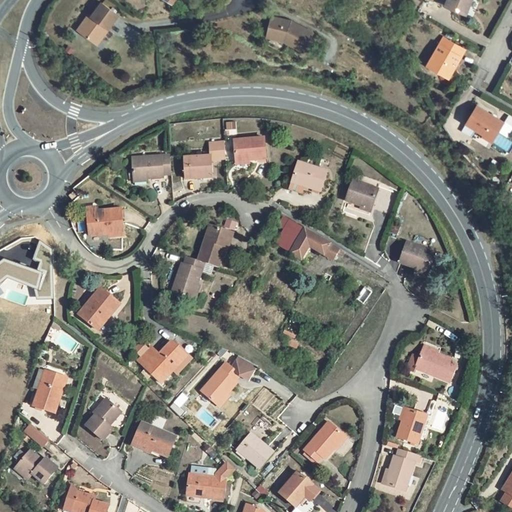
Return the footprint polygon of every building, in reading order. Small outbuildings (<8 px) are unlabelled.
[(447,0),(445,7),(464,14),(469,0),(447,0)] [(472,0),(469,0),(464,14),(467,15),(472,0)] [(78,31),(95,43),(106,27),(109,29),(119,15),(102,3),(93,17),(90,15),(78,31)] [(286,19),(272,16),(269,31),(282,34),(281,39),(285,39),(305,49),(314,31),(292,20),(291,23),(285,22),(286,19)] [(106,27),(95,43),(98,45),(109,29),(106,27)] [(444,38),(427,66),(449,78),(465,50),(444,38)] [(505,123),(477,107),(466,124),(478,131),(494,141),(505,123)] [(494,141),(478,131),(473,139),(489,148),(494,141)] [(264,138),(234,141),(236,162),(250,161),(266,159),(264,138)] [(224,142),(209,143),(210,153),(216,152),(218,160),(226,160),(224,142)] [(170,156),(132,158),(133,169),(133,174),(134,180),(148,179),(164,178),(163,175),(172,175),(170,156)] [(210,156),(184,158),(185,180),(213,178),(211,161),(210,156)] [(327,172),(298,162),(292,182),(304,186),(321,192),(327,172)] [(378,189),(353,181),(346,201),(361,206),(360,210),(370,213),(378,189)] [(304,186),(292,182),(289,190),(301,194),(304,186)] [(73,192),(69,196),(72,200),(77,197),(73,192)] [(97,211),(87,212),(90,237),(100,236),(100,233),(109,232),(110,237),(124,236),(121,210),(97,211)] [(285,230),(276,245),(291,254),(302,261),(306,254),(310,247),(312,248),(317,251),(321,254),(334,261),(338,255),(343,258),(345,255),(340,252),(340,251),(304,229),(289,220),(283,216),(279,226),(285,230)] [(224,227),(234,230),(236,222),(227,219),(224,227)] [(213,265),(219,268),(226,246),(221,245),(226,230),(210,226),(199,261),(213,265)] [(226,246),(228,247),(233,233),(226,230),(221,245),(226,246)] [(436,253),(407,242),(399,263),(415,269),(428,273),(436,253)] [(199,261),(187,257),(184,264),(182,264),(172,293),(192,299),(197,285),(202,272),(210,274),(213,265),(199,261)] [(100,288),(79,315),(95,328),(101,320),(104,323),(120,304),(100,288)] [(362,289),(355,299),(363,304),(370,294),(362,289)] [(350,307),(342,320),(348,324),(356,311),(350,307)] [(257,310),(253,318),(259,321),(263,314),(257,310)] [(101,320),(95,328),(98,331),(104,323),(101,320)] [(151,346),(138,361),(161,383),(173,371),(177,374),(192,358),(180,347),(179,348),(171,341),(159,354),(151,346)] [(412,356),(407,370),(414,373),(416,369),(450,383),(457,365),(450,362),(451,360),(436,354),(423,349),(419,358),(412,356)] [(201,392),(219,408),(228,397),(226,395),(237,383),(235,382),(240,376),(248,381),(256,366),(239,357),(232,369),(226,363),(201,392)] [(63,377),(45,371),(33,406),(55,413),(61,395),(58,394),(63,377)] [(67,378),(63,377),(58,394),(61,395),(67,378)] [(106,399),(93,413),(95,414),(85,426),(103,442),(114,429),(110,425),(122,412),(106,399)] [(427,415),(406,409),(402,421),(397,438),(417,445),(421,433),(427,415)] [(431,417),(427,415),(421,433),(425,435),(431,417)] [(195,418),(191,422),(197,427),(200,423),(195,418)] [(328,422),(304,451),(318,463),(323,458),(326,460),(335,448),(345,436),(328,422)] [(49,438),(31,423),(25,430),(43,446),(49,438)] [(176,437),(142,423),(134,440),(152,448),(151,450),(167,457),(176,437)] [(207,429),(200,423),(197,427),(203,433),(207,429)] [(251,433),(237,450),(259,469),(274,452),(251,433)] [(345,436),(335,448),(337,450),(347,438),(345,436)] [(43,461),(30,450),(19,463),(31,474),(44,484),(58,468),(45,457),(43,461)] [(417,456),(398,450),(396,457),(393,456),(389,470),(385,485),(405,491),(417,456)] [(31,474),(19,463),(14,469),(26,479),(31,474)] [(224,500),(226,479),(232,472),(225,465),(216,474),(216,478),(207,477),(208,469),(191,467),(190,475),(189,474),(186,493),(204,495),(203,498),(224,500)] [(216,470),(208,469),(207,477),(216,478),(216,474),(216,470)] [(306,496),(310,500),(319,490),(298,471),(279,493),(296,508),(306,496)] [(511,471),(501,490),(505,493),(499,502),(511,509),(511,471)] [(106,511),(109,506),(94,501),(95,497),(78,492),(73,484),(64,511),(106,511)]
